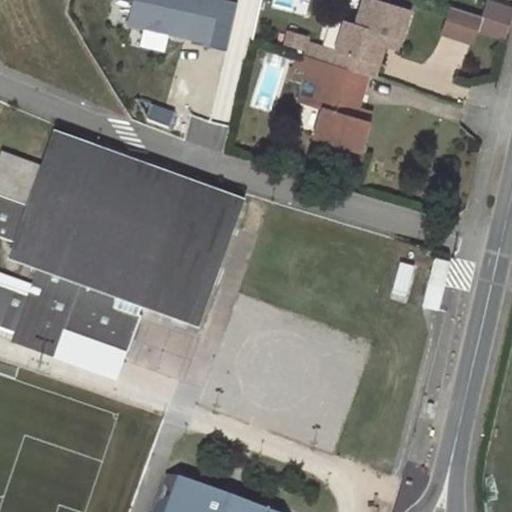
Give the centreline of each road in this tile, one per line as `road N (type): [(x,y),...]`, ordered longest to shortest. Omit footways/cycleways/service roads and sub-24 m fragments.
road 1 (residential): [(499,257),(68,114),(0,84)]
road 2 (secondary): [(448,481),(499,257)]
road 3 (unknown): [(376,90),(511,128)]
